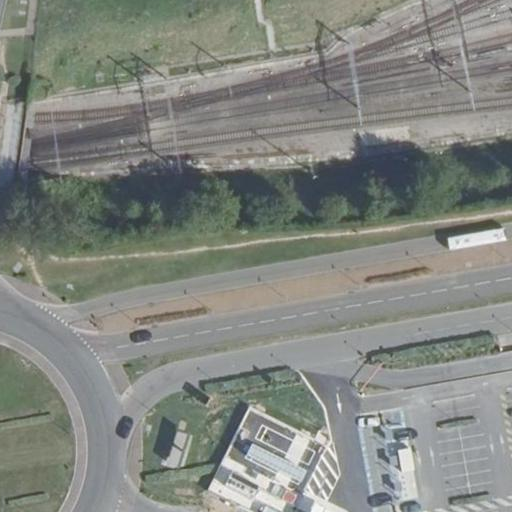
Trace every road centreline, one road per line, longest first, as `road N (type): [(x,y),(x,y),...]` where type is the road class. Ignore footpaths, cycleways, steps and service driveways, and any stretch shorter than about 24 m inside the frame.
road 1 (unclassified): [(511,278),(136,344),(70,347)]
road 2 (unclassified): [(111,442),(141,395),(186,373),(511,316)]
